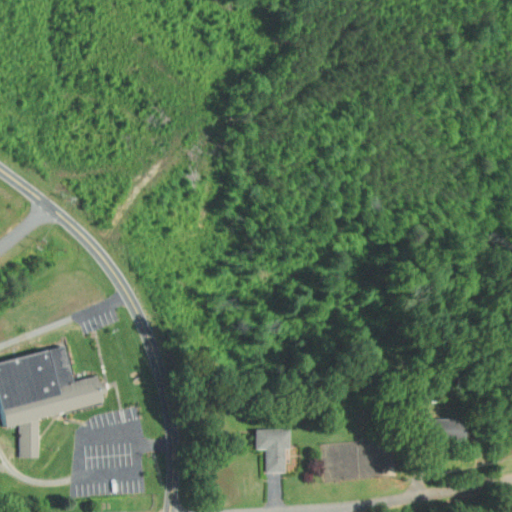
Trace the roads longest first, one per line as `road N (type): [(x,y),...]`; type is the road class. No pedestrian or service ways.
road 1 (residential): [(175,511),(180,432),(162,351),(121,273),(63,213),(0,168)]
road 2 (residential): [(241,511),(374,502),(511,476)]
